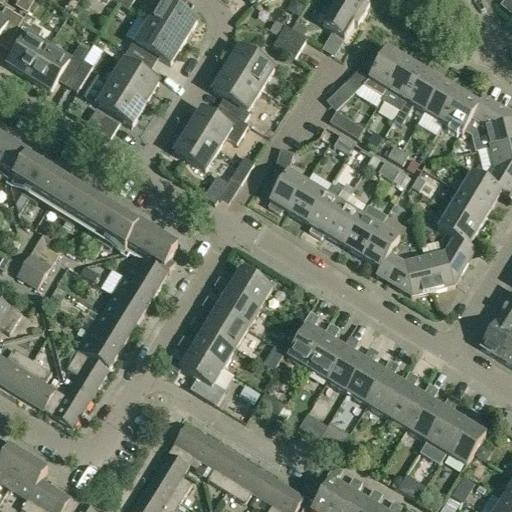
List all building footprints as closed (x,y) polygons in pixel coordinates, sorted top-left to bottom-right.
[(136,0),(122,0),(119,7),(129,13),(136,0)] [(339,0),(337,5),(364,20),(369,11),(365,8),(370,0),(339,0)] [(511,0),(505,0),(501,7),(511,15),(511,0)] [(161,4),(148,25),(184,47),(197,26),(161,4)] [(364,20),(337,5),(323,29),(333,35),(322,53),(334,61),(354,28),(358,30),(364,20)] [(0,42),(8,48),(27,18),(25,17),(22,21),(4,10),(0,16),(0,42)] [(8,70),(29,83),(48,51),(35,43),(41,33),(32,27),(35,23),(27,18),(8,48),(18,53),(8,70)] [(269,34),(279,40),(285,29),(276,24),(269,34)] [(133,45),(127,55),(148,68),(154,58),(171,68),(184,47),(148,25),(135,46),(133,45)] [(291,33),(303,40),(308,32),(296,25),(291,33)] [(307,43),(303,40),(285,30),(279,40),(301,52),(307,43)] [(295,62),(301,52),(279,40),(273,49),(295,62)] [(70,86),(83,64),(88,56),(77,49),(68,63),(48,51),(29,83),(51,96),(60,80),(70,86)] [(239,51),(226,73),(261,95),(274,73),(239,51)] [(362,70),(345,87),(355,97),(363,89),(382,100),(386,93),(387,93),(405,63),(387,52),(380,63),(373,59),(362,70)] [(123,66),(110,87),(146,109),(159,87),(143,77),(148,68),(127,55),(121,64),(123,66)] [(424,74),(405,63),(387,93),(406,105),(424,74)] [(93,70),(83,64),(70,86),(80,92),(93,70)] [(229,104),(223,114),(248,129),(244,127),(250,117),(248,116),(261,95),(226,73),(212,94),(229,104)] [(443,86),(424,74),(406,105),(393,126),(400,130),(413,109),(425,116),(443,86)] [(425,116),(443,128),(461,97),(443,86),(425,116)] [(110,87),(97,108),(132,130),(146,109),(110,87)] [(479,108),(461,97),(443,128),(462,139),(469,127),(472,123),(483,129),(495,108),(483,101),(479,108)] [(486,137),(490,152),(511,146),(511,118),(495,108),(483,129),(472,123),(469,127),(486,137)] [(201,113),(188,134),(219,154),(227,141),(237,148),(248,129),(223,114),(217,123),(201,113)] [(330,126),(363,146),(364,143),(360,139),(364,132),(336,115),(330,126)] [(174,156),(185,162),(206,175),(219,154),(188,134),(174,156)] [(349,145),(340,139),(333,150),(342,156),(349,145)] [(0,172),(15,182),(13,186),(24,193),(21,198),(37,208),(40,203),(60,216),(57,221),(73,230),(76,225),(98,239),(95,244),(110,253),(113,248),(125,255),(127,251),(169,278),(175,268),(170,265),(178,253),(0,142),(0,172)] [(355,148),(349,145),(342,156),(348,159),(355,148)] [(495,173),(494,175),(511,186),(511,146),(490,152),(495,173)] [(394,150),(388,161),(395,166),(402,155),(394,150)] [(294,157),(280,153),(270,188),(277,192),(269,206),(271,207),(268,211),(280,218),(283,214),(287,217),(306,187),(289,176),(294,157)] [(409,159),(402,155),(395,166),(402,170),(409,159)] [(380,163),(372,159),(366,170),(373,174),(380,163)] [(241,189),(254,167),(244,161),(231,182),(241,189)] [(411,163),(406,172),(413,177),(419,167),(411,163)] [(393,170),(385,165),(378,176),(386,181),(393,170)] [(400,174),(393,170),(386,181),(393,185),(400,174)] [(501,196),(508,200),(511,193),(511,186),(494,175),(487,187),(471,177),(460,196),(490,214),(501,196)] [(425,185),(418,181),(412,191),(419,196),(425,185)] [(287,217),(305,227),(324,197),(306,187),(287,217)] [(321,243),(324,239),(349,199),(341,194),(335,204),(324,197),(305,227),(312,232),(309,236),(321,243)] [(460,196),(449,214),(479,232),(490,214),(460,196)] [(324,239),(343,250),(362,220),(351,214),(357,203),(349,199),(324,239)] [(449,251),(447,254),(467,268),(475,254),(468,250),(479,232),(449,214),(438,233),(445,237),(454,243),(449,251)] [(343,250),(363,262),(381,232),(380,231),(362,220),(343,250)] [(376,279),(388,287),(401,265),(390,258),(407,232),(386,221),(380,231),(381,232),(363,262),(380,273),(376,279)] [(449,251),(454,243),(445,237),(440,246),(449,251)] [(38,293),(63,252),(64,252),(43,238),(17,280),(38,293)] [(453,291),(467,268),(447,254),(446,256),(440,257),(437,246),(422,249),(434,295),(453,291)] [(412,301),(434,295),(422,249),(421,250),(424,261),(404,266),(401,265),(388,287),(412,301)] [(167,282),(136,262),(124,282),(155,301),(167,282)] [(99,278),(85,271),(80,279),(94,286),(99,278)] [(214,290),(226,298),(228,293),(260,312),(272,292),(241,273),(231,288),(219,281),(214,290)] [(124,282),(112,300),(143,319),(155,301),(124,282)] [(202,310),(214,317),(216,313),(248,333),(260,312),(228,293),(226,298),(219,308),(208,301),(202,310)] [(112,300),(101,318),(132,337),(143,319),(112,300)] [(0,304),(0,332),(9,338),(22,318),(0,304)] [(480,351),(498,362),(511,338),(511,314),(505,310),(480,351)] [(190,330),(202,337),(204,333),(236,353),(248,333),(216,313),(214,317),(207,328),(195,321),(190,330)] [(306,329),(287,361),(307,374),(326,342),(323,339),(313,333),(319,321),(310,315),(303,327),(306,329)] [(101,318),(90,337),(121,356),(132,337),(101,318)] [(346,354),(343,352),(332,345),(339,333),(330,327),(323,339),(326,342),(307,374),(327,386),(346,354)] [(85,343),(78,355),(109,374),(121,356),(90,337),(81,331),(76,338),(85,343)] [(178,350),(189,357),(192,353),(224,373),(236,353),(204,333),(202,337),(195,348),(184,341),(178,350)] [(511,338),(498,362),(511,369),(511,338)] [(349,339),(343,352),(346,354),(327,386),(347,398),(366,366),(363,364),(352,357),(359,345),(349,339)] [(386,378),(382,376),(372,369),(379,357),(369,352),(363,364),(366,366),(347,398),(367,410),(386,378)] [(0,387),(13,396),(33,365),(13,353),(7,364),(0,359),(0,387)] [(178,377),(180,374),(198,384),(192,394),(217,410),(225,396),(214,389),(224,373),(192,353),(189,357),(183,367),(171,360),(166,370),(178,377)] [(78,355),(67,373),(78,380),(72,391),(91,403),(109,374),(78,355)] [(405,389),(402,388),(391,381),(399,369),(389,364),(382,376),(386,378),(367,410),(386,421),(405,389)] [(45,388),(52,377),(33,365),(13,396),(43,414),(56,394),(53,392),(58,384),(54,382),(49,390),(45,388)] [(422,400),(411,393),(419,381),(409,376),(402,388),(405,389),(386,421),(406,434),(426,402),(422,400)] [(446,414),(442,412),(431,405),(439,394),(429,388),(422,400),(426,402),(406,434),(426,446),(446,414)] [(244,389),(239,399),(254,408),(259,396),(244,389)] [(73,433),(91,403),(72,391),(66,400),(56,394),(43,414),(73,433)] [(264,398),(258,408),(266,412),(272,402),(264,398)] [(466,426),(462,424),(451,417),(458,406),(449,400),(442,412),(446,414),(426,446),(446,458),(466,426)] [(154,444),(174,423),(158,408),(138,430),(154,444)] [(284,409),(279,419),(285,423),(291,413),(284,409)] [(466,470),(486,439),(472,430),(478,418),(469,412),(462,424),(466,426),(446,458),(466,470)] [(299,432),(318,445),(327,430),(308,418),(299,432)] [(188,470),(193,461),(204,468),(217,447),(187,429),(169,458),(188,470)] [(328,430),(320,443),(330,450),(339,436),(328,430)] [(0,462),(8,449),(0,444),(0,462)] [(213,474),(207,484),(226,496),(246,465),(217,447),(204,468),(213,474)] [(474,459),(485,465),(491,454),(480,448),(474,459)] [(29,462),(8,449),(0,462),(0,486),(10,493),(29,462)] [(181,481),(188,470),(169,458),(150,488),(180,507),(192,488),(181,481)] [(24,511),(42,484),(48,474),(29,462),(10,493),(27,503),(21,511),(24,511)] [(274,483),(246,465),(226,496),(245,508),(252,497),(255,499),(249,508),(254,511),(255,511),(262,503),(274,483)] [(343,474),(334,469),(333,469),(327,481),(329,482),(310,511),(338,511),(349,495),(346,493),(336,486),(343,474)] [(202,471),(198,478),(202,480),(206,473),(202,471)] [(466,472),(461,479),(467,483),(472,476),(466,472)] [(366,505),(355,498),(363,486),(353,481),(346,493),(349,495),(338,511),(366,511),(369,507),(366,505)] [(459,487),(471,494),(475,488),(462,481),(459,487)] [(297,511),(304,502),(274,483),(262,503),(272,509),(270,511),(297,511)] [(24,511),(63,511),(70,501),(42,484),(24,511)] [(511,509),(511,486),(502,503),(511,509)] [(177,511),(180,507),(150,488),(135,511),(177,511)] [(486,493),(479,489),(476,494),(483,498),(486,493)] [(378,511),(376,510),(383,499),(373,493),(366,505),(369,507),(366,511),(378,511)] [(87,511),(70,501),(63,511),(87,511)] [(449,501),(442,511),(456,511),(459,507),(449,501)] [(511,511),(511,509),(502,503),(496,511),(511,511)]
